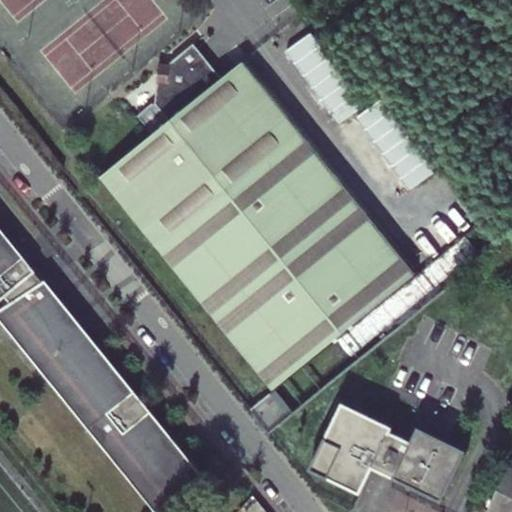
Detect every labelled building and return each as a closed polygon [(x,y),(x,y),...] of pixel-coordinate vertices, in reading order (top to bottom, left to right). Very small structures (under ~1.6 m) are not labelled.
[(312,29),(287,47),(341,119),(366,101),(312,29)] [(156,66),(151,109),(163,123),(94,179),(267,393),(417,272),(242,59),(219,78),(191,43),(167,62),(166,67),(156,66)] [(410,187),(433,172),(383,97),(360,112),(410,187)] [(0,222),(0,295),(3,293),(7,298),(0,303),(0,323),(101,449),(104,447),(154,508),(200,471),(43,276),(41,278),(33,269),(34,268),(23,254),(25,253),(0,222)] [(398,423),(347,397),(312,464),(363,490),(376,465),(443,500),(470,450),(422,425),(415,438),(395,428),(398,423)] [(511,511),(511,469),(508,467),(486,511),(511,511)]
